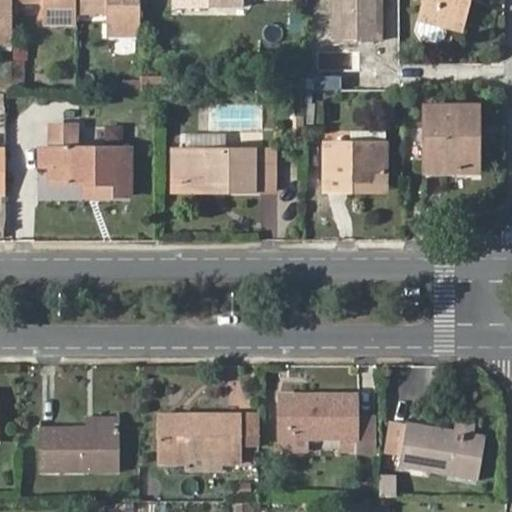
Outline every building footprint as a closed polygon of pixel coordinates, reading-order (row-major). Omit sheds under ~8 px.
[(0,0),(0,44),(11,45),(12,4),(11,0),(0,0)] [(75,0),(42,0),(43,3),(43,24),(75,24),(76,16),(76,9),(75,0)] [(139,36),(138,0),(75,0),(76,9),(105,10),(105,16),(106,36),(139,36)] [(335,0),(336,41),(379,42),(378,0),(335,0)] [(461,0),(425,0),(421,19),(454,29),(461,0)] [(460,30),(467,0),(461,0),(454,29),(460,30)] [(473,127),(479,127),(480,109),(425,109),(426,170),(473,170),(473,158),(473,127)] [(49,150),(49,167),(50,186),(84,185),(94,185),(93,198),(129,197),(129,150),(76,150),(76,128),(49,128),(49,150)] [(225,135),(187,135),(187,151),(225,151),(225,135)] [(342,185),(386,184),(386,144),(325,144),(325,191),(341,191),(342,185)] [(39,167),(49,167),(49,150),(39,150),(39,167)] [(185,151),(172,151),(172,192),(185,192),(185,184),(185,151)] [(185,151),(185,184),(229,185),(229,192),(273,192),(274,152),(225,151),(187,151),(185,151)] [(229,185),(185,184),(185,192),(229,192),(229,185)] [(94,185),(84,185),(85,198),(93,198),(94,185)] [(280,397),(281,438),(308,438),(356,438),(356,452),(376,453),(376,418),(356,418),(356,397),(280,397)] [(162,423),(162,465),(188,464),(188,457),(221,457),(221,465),(240,465),(240,445),(240,417),(224,417),(224,416),(186,417),(186,422),(162,423)] [(260,417),(240,417),(240,445),(260,445),(260,417)] [(87,418),(86,430),(120,430),(119,418),(87,418)] [(473,436),(454,432),(408,425),(390,422),(385,453),(402,456),(400,467),(478,480),(486,438),(473,436)] [(456,423),(454,432),(473,436),(475,427),(456,423)] [(120,430),(86,430),(40,430),(41,472),(120,473),(120,430)] [(308,438),(281,438),(281,450),(308,451),(308,438)] [(378,474),(378,493),(395,493),(395,473),(378,474)]
